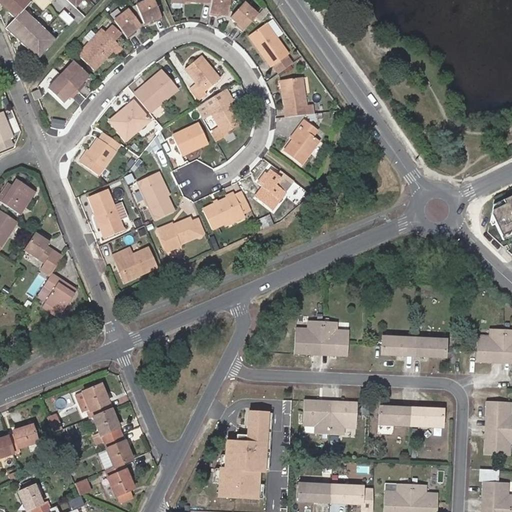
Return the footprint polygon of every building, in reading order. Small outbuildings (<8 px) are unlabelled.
[(0,0),(0,6),(14,21),(6,30),(38,60),(55,41),(23,11),(29,4),(25,0),(0,0)] [(42,11),(52,0),(51,0),(32,0),(32,1),(42,11)] [(155,22),(163,19),(154,0),(147,0),(135,5),(143,24),(154,20),(155,22)] [(210,0),(210,3),(208,16),(216,17),(217,14),(226,16),(229,0),(210,0)] [(235,27),(241,33),(257,16),(243,3),(229,17),(236,25),(235,27)] [(112,20),(126,38),(133,34),(131,31),(139,26),(127,9),(112,20)] [(58,16),(68,26),(73,20),(63,11),(58,16)] [(282,47),(265,24),(247,37),(265,60),(270,67),(287,54),(282,47)] [(105,33),(112,40),(119,32),(112,26),(105,33)] [(89,42),(76,54),(91,70),(111,51),(114,54),(120,47),(112,40),(105,33),(101,29),(96,35),(89,42)] [(89,42),(96,35),(91,30),(84,38),(89,42)] [(80,83),(88,75),(73,61),(47,89),(61,103),(69,95),(72,97),(82,86),(80,83)] [(192,86),(185,90),(193,104),(200,99),(198,96),(215,86),(199,61),(183,71),(192,86)] [(162,70),(135,95),(150,112),(177,88),(162,70)] [(281,82),(284,110),(305,107),(304,101),(302,79),(281,82)] [(30,92),(34,99),(37,98),(41,96),(38,89),(31,91),(30,92)] [(226,97),(207,108),(218,128),(213,131),(218,140),(226,136),(224,134),(239,126),(231,112),(233,111),(226,97)] [(125,138),(149,119),(133,100),(120,111),(122,113),(111,122),(125,138)] [(305,107),(284,110),(285,119),(311,115),(313,115),(313,107),(308,107),(305,107)] [(0,142),(12,138),(1,112),(0,112),(0,142)] [(198,122),(171,134),(180,154),(207,142),(198,122)] [(289,158),(307,169),(322,145),(315,141),(319,134),(305,126),(301,133),(303,135),(296,147),(289,158)] [(120,142),(104,132),(99,138),(98,137),(89,150),(81,161),(97,173),(120,142)] [(260,191),(258,189),(253,198),(270,210),(283,191),(275,185),(279,178),(268,170),(265,175),(258,185),(260,186),(262,188),(260,191)] [(258,185),(265,175),(263,173),(256,183),(258,185)] [(9,186),(5,184),(0,191),(0,200),(9,206),(19,212),(23,206),(34,189),(15,177),(11,183),(9,186)] [(139,188),(154,220),(173,211),(162,187),(165,186),(162,179),(159,180),(139,188)] [(93,213),(104,236),(121,229),(104,190),(87,197),(93,213)] [(240,191),(232,195),(241,214),(249,211),(240,191)] [(222,223),(241,214),(232,195),(225,198),(216,202),(213,203),(201,209),(210,229),(222,223)] [(511,195),(492,205),(489,223),(491,227),(495,225),(502,241),(511,236),(511,195)] [(17,221),(0,209),(0,245),(1,246),(17,221)] [(101,237),(104,236),(93,213),(92,213),(101,237)] [(243,217),(241,214),(222,223),(224,226),(243,217)] [(178,244),(196,236),(190,222),(188,218),(172,226),(174,229),(170,230),(169,226),(165,226),(157,230),(163,246),(167,250),(178,245),(178,244)] [(190,222),(196,236),(203,233),(197,219),(190,222)] [(33,231),(22,248),(43,262),(40,266),(50,273),(50,272),(62,254),(52,248),(46,244),(48,241),(41,236),(33,231)] [(111,255),(114,262),(116,261),(124,277),(138,270),(139,273),(155,265),(146,246),(131,253),(128,247),(125,248),(111,255)] [(116,261),(114,262),(123,280),(139,273),(138,270),(124,277),(116,261)] [(66,282),(50,272),(50,273),(42,285),(50,290),(46,296),(63,306),(73,291),(64,286),(66,282)] [(75,288),(66,282),(64,286),(73,291),(75,288)] [(50,290),(42,285),(38,291),(46,296),(50,290)] [(63,306),(46,296),(43,301),(59,312),(63,306)] [(333,322),(310,321),(310,332),(294,331),(293,353),(309,354),(309,350),(331,351),(331,355),(347,356),(348,334),(332,333),(333,322)] [(307,329),(294,328),(294,331),(310,332),(310,321),(307,321),(307,329)] [(335,330),(336,322),(333,322),(332,333),(348,334),(348,331),(335,330)] [(511,330),(492,329),(492,340),(476,339),(475,362),(491,363),(491,359),(511,359),(511,330)] [(489,337),(476,337),(476,339),(492,340),(492,329),(489,329),(489,337)] [(404,355),(405,340),(381,339),(380,354),(404,355)] [(404,355),(412,355),(413,340),(405,340),(404,355)] [(412,355),(420,356),(421,340),(413,340),(412,355)] [(444,357),(445,342),(421,340),(420,356),(444,357)] [(92,416),(110,408),(100,384),(81,391),(89,409),(92,416)] [(89,409),(81,391),(75,394),(82,412),(85,410),(89,409)] [(317,434),(339,435),(339,424),(355,424),(356,402),(340,401),(340,405),(318,404),(318,400),(302,399),(302,422),(317,423),(317,434)] [(511,439),(511,416),(507,416),(507,401),(485,400),(484,416),(488,416),(488,438),(484,438),(483,454),(505,454),(506,439),(511,439)] [(378,407),(377,422),(401,423),(402,408),(378,407)] [(102,442),(121,434),(110,408),(92,416),(99,434),(102,442)] [(402,408),(401,423),(409,423),(410,408),(402,408)] [(418,408),(410,408),(410,423),(418,423),(418,408)] [(418,408),(418,423),(442,424),(442,409),(418,408)] [(53,414),(46,417),(52,432),(59,430),(53,414)] [(216,499),(255,502),(257,474),(252,474),(255,435),(265,435),(265,431),(255,430),(256,415),(248,414),(247,438),(236,437),(235,444),(225,443),(223,471),(219,470),(216,499)] [(267,416),(256,415),(255,430),(265,431),(266,431),(267,416)] [(314,425),(314,433),(317,434),(317,423),(302,422),(301,425),(314,425)] [(13,434),(6,436),(10,453),(18,450),(17,447),(36,441),(30,424),(12,430),(13,434)] [(342,427),(355,427),(355,424),(339,424),(339,435),(342,435),(342,427)] [(102,442),(99,434),(93,437),(96,445),(102,442)] [(123,462),(132,459),(121,434),(102,442),(106,449),(113,467),(123,462)] [(265,435),(255,435),(252,474),(257,474),(262,474),(265,435)] [(0,455),(10,453),(6,436),(0,438),(0,455)] [(104,470),(113,467),(106,449),(97,453),(104,470)] [(104,470),(114,494),(117,493),(132,486),(123,462),(113,467),(104,470)] [(85,478),(73,483),(78,494),(89,489),(85,478)] [(511,511),(511,497),(504,498),(504,482),(482,481),(481,497),(485,497),(484,511),(511,511)] [(396,491),(384,491),(384,494),(399,495),(400,484),(397,483),(396,491)] [(422,484),(400,484),(399,495),(384,494),(383,511),(436,511),(437,496),(422,495),(422,485),(422,484)] [(30,508),(31,511),(41,511),(49,508),(46,501),(42,502),(34,485),(18,492),(26,510),(30,508)] [(425,492),(425,485),(422,485),(422,495),(437,496),(437,493),(425,492)] [(322,501),(322,486),(298,486),(298,501),(322,501)] [(330,487),(322,486),(322,501),(329,502),(330,502),(330,487)] [(361,503),(362,488),(338,487),(337,502),(361,503)] [(128,488),(117,493),(120,500),(131,495),(128,488)] [(79,496),(66,502),(70,511),(80,511),(85,510),(79,496)]
